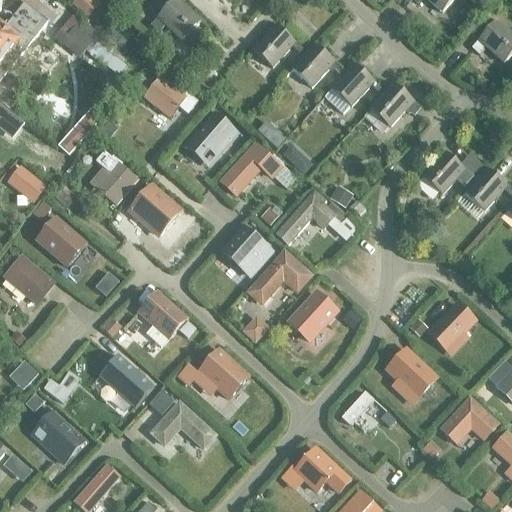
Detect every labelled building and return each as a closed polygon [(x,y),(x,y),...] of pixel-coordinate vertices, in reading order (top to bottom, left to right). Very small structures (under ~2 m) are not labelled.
[(89,0),(66,0),(87,20),(98,9),(89,0)] [(412,0),(414,2),(415,0),(424,0),(442,16),(455,0),(412,0)] [(183,45),(202,25),(175,1),(150,28),(155,32),(161,25),(183,45)] [(0,83),(10,71),(11,72),(48,25),(25,7),(6,32),(0,27),(0,83)] [(128,70),(110,55),(116,48),(74,16),(54,41),(80,62),(86,54),(119,81),(128,70)] [(503,66),(511,56),(511,39),(495,24),(471,51),(475,55),(482,47),(503,66)] [(300,56),(303,53),(276,28),(253,54),(272,71),(292,49),(300,56)] [(339,76),(342,72),(315,48),(292,73),(312,91),(332,69),(339,76)] [(379,95),(382,92),(355,67),(331,93),(351,111),(371,89),(379,95)] [(178,88),(176,91),(160,79),(144,101),(171,122),(180,110),(189,117),(198,105),(178,88)] [(418,115),(421,111),(394,87),(371,112),(390,130),(411,108),(418,115)] [(93,111),(58,149),(69,158),(103,120),(93,111)] [(212,118),(185,149),(201,163),(209,153),(217,160),(236,139),(212,118)] [(258,145),(223,183),(233,192),(261,161),(277,176),(284,169),(258,145)] [(469,183),(473,179),(445,155),(422,181),(442,199),(462,177),(469,183)] [(117,210),(139,183),(112,161),(89,187),(117,210)] [(20,171),(9,185),(24,197),(26,194),(36,201),(45,191),(20,171)] [(511,200),(511,199),(511,193),(488,172),(465,198),(485,215),(504,193),(511,200)] [(157,236),(160,239),(180,217),(151,191),(131,213),(147,228),(148,231),(154,237),(157,236)] [(314,194),(275,238),(288,250),(312,222),(324,233),(334,222),(341,228),(349,220),(332,205),(328,210),(324,207),(326,204),(314,194)] [(44,205),(33,217),(41,224),(51,212),(44,205)] [(36,244),(67,270),(86,248),(56,222),(36,244)] [(242,236),(213,267),(223,277),(252,246),(242,236)] [(286,278),(287,278),(299,288),(307,278),(282,257),(248,298),(261,308),(286,278)] [(56,287),(22,258),(3,281),(37,310),(56,287)] [(178,333),(187,342),(195,333),(186,324),(187,323),(157,296),(139,315),(169,342),(178,333)] [(316,298),(290,326),(310,345),(336,316),(316,298)] [(427,336),(448,356),(478,324),(458,304),(427,336)] [(352,331),(361,321),(353,314),(344,324),(352,331)] [(245,335),(255,344),(267,332),(257,323),(245,335)] [(426,331),(419,324),(412,332),(419,339),(426,331)] [(219,354),(199,376),(229,402),(249,380),(219,354)] [(406,356),(389,373),(418,400),(434,382),(406,356)] [(118,357),(98,378),(134,410),(153,390),(118,357)] [(21,369),(11,379),(24,391),(27,388),(31,392),(37,386),(33,382),(21,369)] [(187,370),(179,379),(189,388),(197,379),(187,370)] [(511,373),(496,391),(511,404),(511,373)] [(51,383),(44,392),(57,402),(64,393),(51,383)] [(365,395),(342,421),(351,430),(374,403),(365,395)] [(160,397),(150,408),(161,419),(172,408),(160,397)] [(470,400),(440,433),(457,449),(471,433),(484,445),(500,428),(470,400)] [(204,452),(215,439),(179,407),(152,437),(164,448),(181,431),(204,452)] [(62,466),(83,443),(53,415),(39,430),(49,439),(41,447),(62,466)] [(511,441),(507,436),(493,451),(511,468),(505,476),(511,482),(511,441)] [(440,453),(431,445),(424,453),(433,461),(440,453)] [(306,459),(287,481),(308,500),(309,499),(319,489),(331,499),(341,487),(306,459)] [(107,468),(73,506),(80,511),(93,511),(121,481),(107,468)] [(379,511),(360,494),(343,511),(379,511)] [(489,495),(482,503),(492,511),(499,504),(489,495)]
